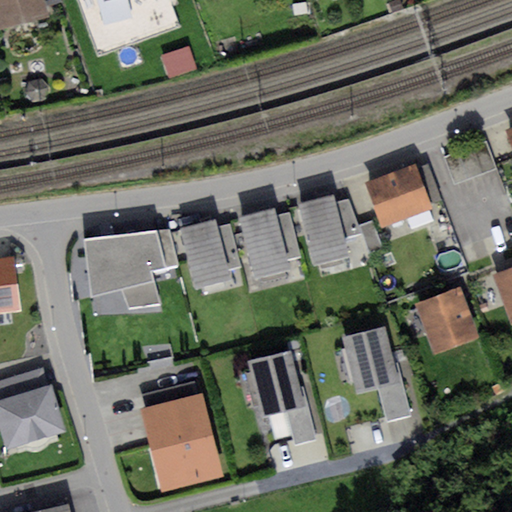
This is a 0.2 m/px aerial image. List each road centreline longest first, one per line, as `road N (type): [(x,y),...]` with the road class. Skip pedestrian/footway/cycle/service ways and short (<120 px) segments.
road 1 (residential): [(511,99),(252,182),(40,214)]
road 2 (residential): [(113,511),(40,214)]
